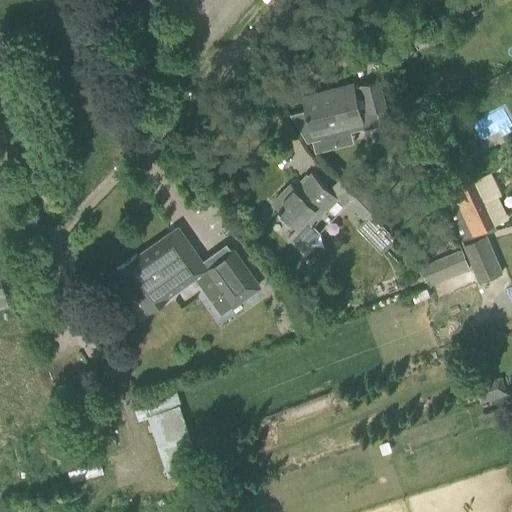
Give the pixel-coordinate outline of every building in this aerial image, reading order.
[(372,38),(378,49),(388,44),(381,33),(372,38)] [(306,110),(289,114),(307,140),(313,139),(327,136),(327,132),(350,126),(351,132),(382,124),(377,105),(376,101),(371,82),(355,86),(354,83),(302,96),(306,110)] [(299,225),(288,236),(303,251),(321,232),(314,225),(315,224),(314,223),(338,198),(312,174),(297,189),(291,183),(273,201),(280,207),(278,209),(281,211),(282,210),(299,225)] [(443,195),(463,239),(497,223),(476,179),(443,195)] [(362,186),(354,195),(372,211),(379,203),(362,186)] [(372,211),(354,195),(347,203),(365,219),(358,227),(378,251),(393,238),(389,234),(391,233),(372,211)] [(444,227),(437,230),(442,240),(449,237),(444,227)] [(464,248),(472,269),(477,282),(502,272),(487,233),(462,244),(464,248)] [(137,254),(116,269),(147,314),(197,279),(192,272),(189,268),(171,241),(142,261),(137,254)] [(472,269),(464,248),(416,268),(430,285),(472,269)] [(258,287),(232,250),(206,268),(200,261),(189,268),(192,272),(193,271),(211,298),(221,291),(232,306),(258,287)] [(473,386),(480,404),(509,393),(502,375),(473,386)] [(458,391),(462,408),(477,404),(473,387),(458,391)] [(194,435),(204,462),(217,457),(207,431),(194,435)]
